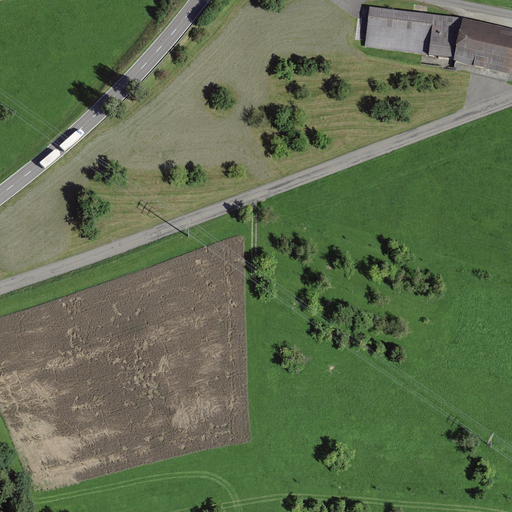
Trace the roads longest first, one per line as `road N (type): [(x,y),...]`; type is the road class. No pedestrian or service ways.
road 1 (tertiary): [(0,288),(511,98)]
road 2 (secondary): [(0,195),(89,120),(200,0)]
